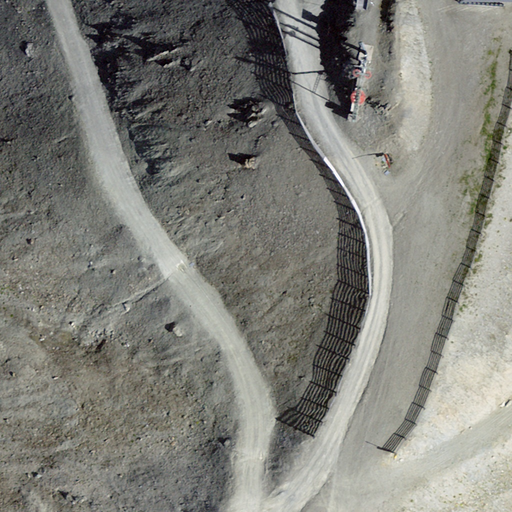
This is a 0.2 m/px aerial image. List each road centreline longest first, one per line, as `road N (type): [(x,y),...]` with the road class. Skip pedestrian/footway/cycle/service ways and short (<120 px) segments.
road 1 (track): [(329,511),(295,477),(251,373),(179,272),(105,142),(67,0)]
road 2 (track): [(286,0),(377,223),(378,299),(333,511)]
